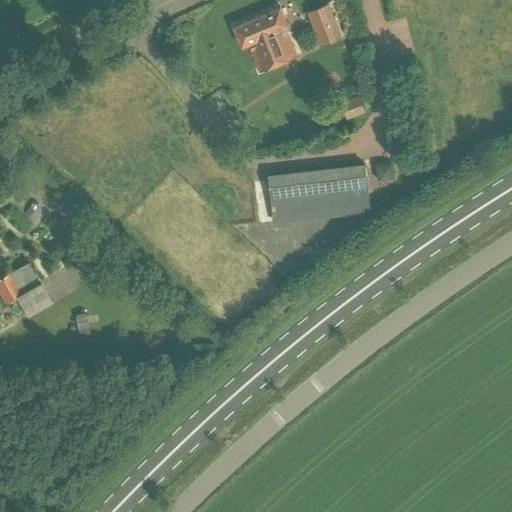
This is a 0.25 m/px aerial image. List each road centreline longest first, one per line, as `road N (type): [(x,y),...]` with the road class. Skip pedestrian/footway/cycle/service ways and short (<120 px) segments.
road 1 (primary): [(113,511),(284,352),(511,189)]
road 2 (unclassified): [(511,249),(336,370),(180,511)]
road 3 (unclassified): [(0,93),(130,24)]
